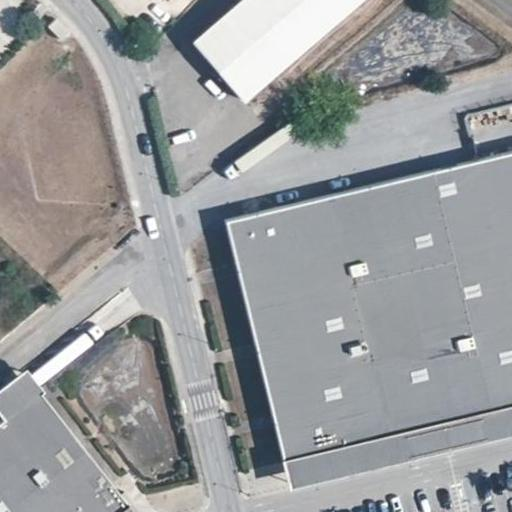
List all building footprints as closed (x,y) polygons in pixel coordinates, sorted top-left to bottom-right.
[(252,0),(199,47),(248,103),(366,0),(252,0)] [(68,32),(55,18),(47,25),(60,39),(68,32)] [(511,406),(511,150),(224,219),(282,462),(410,431),(415,451),(453,442),(448,422),(511,406)] [(38,390),(21,370),(3,383),(19,404),(38,390)] [(19,404),(3,383),(0,385),(0,415),(2,418),(0,419),(0,511),(123,511),(130,507),(38,390),(19,404)] [(410,431),(282,462),(288,484),(442,447),(511,429),(511,406),(448,422),(453,442),(415,451),(410,431)]
